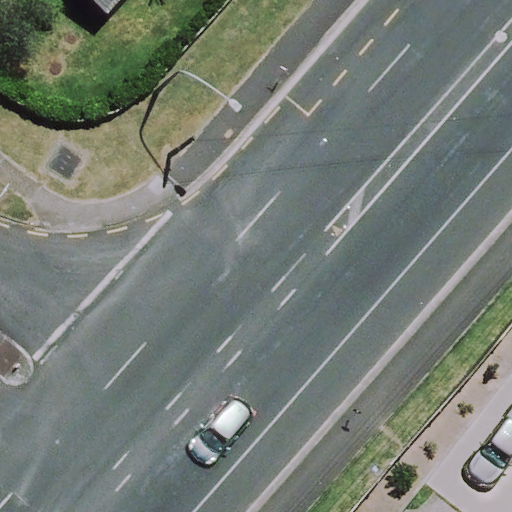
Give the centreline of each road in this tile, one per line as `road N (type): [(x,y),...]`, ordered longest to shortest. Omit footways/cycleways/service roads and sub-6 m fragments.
road 1 (secondary): [(136,460),(511,38)]
road 2 (residential): [(136,460),(0,352)]
